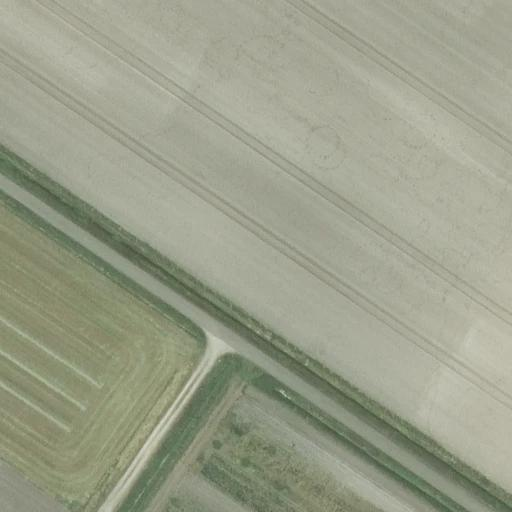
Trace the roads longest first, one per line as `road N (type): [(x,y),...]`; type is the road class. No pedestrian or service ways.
road 1 (unclassified): [(486,511),(0,183)]
road 2 (track): [(227,342),(112,511)]
